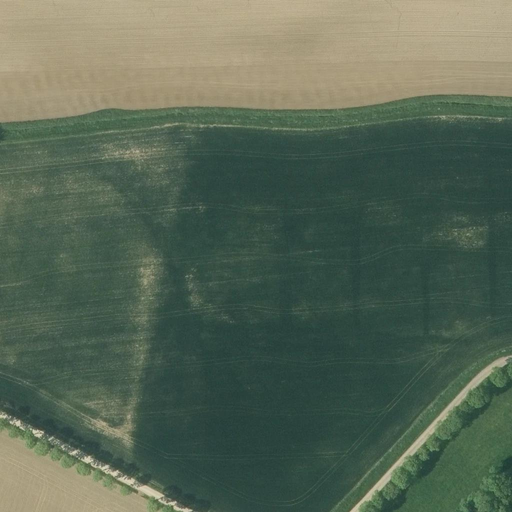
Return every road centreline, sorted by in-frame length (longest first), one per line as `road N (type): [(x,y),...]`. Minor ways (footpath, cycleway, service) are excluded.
road 1 (unclassified): [(345,511),(483,365),(511,352)]
road 2 (unclassified): [(195,511),(0,406)]
